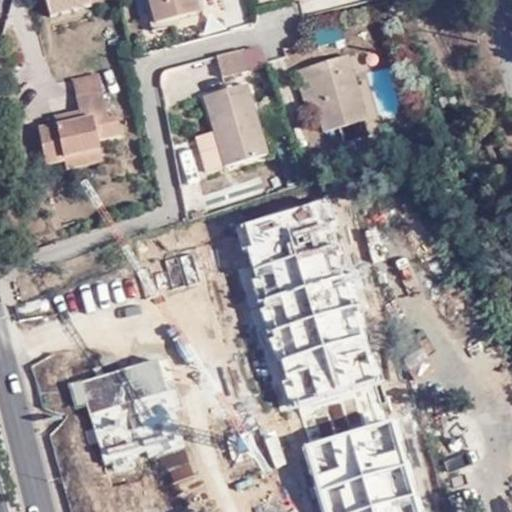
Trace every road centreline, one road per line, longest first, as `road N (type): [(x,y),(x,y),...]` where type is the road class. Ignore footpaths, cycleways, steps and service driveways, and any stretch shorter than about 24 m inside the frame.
road 1 (unknown): [(408,511),(387,457),(351,413),(253,416)]
road 2 (primary): [(40,511),(0,347)]
